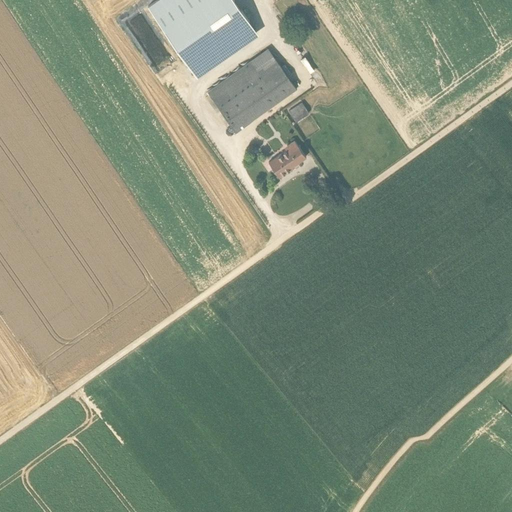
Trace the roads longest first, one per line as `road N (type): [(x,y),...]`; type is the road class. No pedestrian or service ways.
road 1 (unclassified): [(511,76),(0,441)]
road 2 (unclassified): [(356,511),(405,445),(511,348)]
